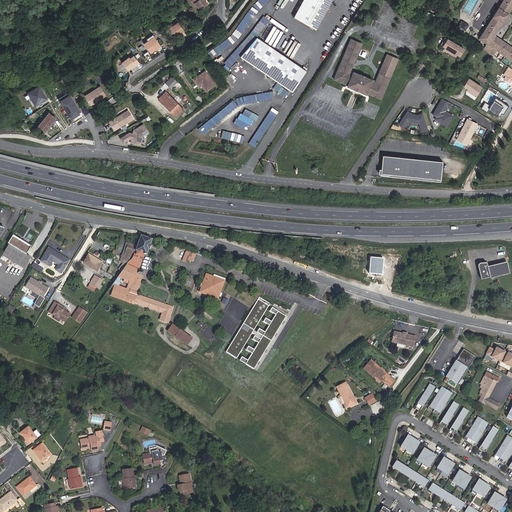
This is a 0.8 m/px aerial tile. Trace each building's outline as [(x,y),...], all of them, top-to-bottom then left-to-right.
[(191,0),(190,1),(193,4),(194,3),(200,11),(208,4),(205,0),(204,1),(202,0),(191,0)] [(257,0),(254,2),(231,36),(208,52),(212,58),(237,41),(262,5),(268,1),(268,0),(257,0)] [(314,29),(330,0),(301,0),(292,17),(314,29)] [(497,51),(511,60),(511,47),(494,35),(511,7),(511,0),(503,0),(479,38),(494,48),(497,51)] [(466,29),(470,23),(464,20),(461,25),(466,29)] [(184,31),(178,22),(169,28),(176,37),(184,31)] [(158,48),(161,46),(154,37),(149,40),(144,44),(151,54),(156,50),(158,48)] [(291,92),(305,71),(255,37),(239,56),(291,92)] [(366,92),(381,98),(397,58),(386,53),(374,81),(372,80),(372,78),(365,75),(366,74),(360,72),(360,73),(353,70),(352,72),(349,71),(361,43),(350,38),(333,79),(347,84),(347,86),(354,89),(359,91),(366,94),(366,92)] [(458,56),(463,50),(444,38),(440,44),(445,47),(456,54),(458,56)] [(454,56),(456,54),(445,47),(443,49),(454,56)] [(130,59),(129,57),(122,62),(125,66),(128,70),(139,62),(134,56),(130,59)] [(133,68),(140,63),(139,62),(128,70),(128,71),(133,67),(133,68)] [(510,82),(511,80),(511,69),(510,68),(508,66),(503,74),(505,75),(503,78),(510,82)] [(197,85),(200,83),(202,85),(206,91),(214,85),(205,71),(194,80),(197,85)] [(171,88),(178,81),(173,76),(166,83),(171,88)] [(484,86),(469,77),(464,86),(469,89),(467,92),(477,98),(484,86)] [(275,85),(270,92),(273,94),(274,92),(276,93),(279,88),(275,85)] [(90,105),(106,95),(100,86),(84,95),(90,105)] [(176,117),(183,109),(166,92),(159,99),(176,117)] [(453,104),(442,98),(432,115),(437,118),(435,120),(447,127),(454,115),(448,111),(453,104)] [(64,108),(66,106),(59,100),(57,102),(64,108)] [(133,118),(128,109),(108,121),(114,130),(133,118)] [(428,131),(423,113),(418,115),(413,114),(408,111),(399,124),(405,128),(409,122),(419,124),(422,133),(428,131)] [(240,112),(234,123),(247,130),(253,120),(240,112)] [(249,144),(255,147),(274,116),(268,112),(249,144)] [(46,131),(56,119),(49,113),(39,126),(46,131)] [(479,123),(468,118),(457,140),(468,145),(479,123)] [(131,142),(140,144),(142,135),(148,132),(143,124),(134,129),(133,133),(129,132),(120,137),(123,142),(130,137),(132,138),(131,142)] [(221,137),(242,143),(244,135),(223,130),(221,137)] [(380,175),(440,182),(442,162),(383,155),(380,175)] [(123,282),(132,285),(130,290),(136,293),(143,272),(138,270),(143,254),(146,255),(148,249),(149,250),(151,245),(150,245),(152,239),(141,235),(137,246),(135,250),(134,253),(133,254),(132,256),(127,263),(123,269),(117,277),(121,279),(124,280),(123,282)] [(29,247),(24,243),(13,237),(2,256),(23,268),(30,257),(25,254),(29,247)] [(123,246),(127,248),(125,254),(120,260),(127,263),(132,256),(133,254),(134,253),(135,250),(137,246),(129,243),(125,242),(123,246)] [(69,260),(49,247),(47,249),(68,261),(69,260)] [(60,273),(68,261),(47,249),(40,261),(49,266),(52,261),(58,265),(55,270),(60,273)] [(189,251),(188,253),(186,252),(182,261),(186,262),(187,260),(193,262),(196,253),(189,251)] [(95,259),(94,260),(87,256),(83,263),(96,272),(102,263),(95,259)] [(383,258),(370,257),(369,273),(382,274),(383,258)] [(41,272),(43,268),(34,262),(32,266),(41,272)] [(490,280),(510,274),(506,262),(486,268),(485,264),(477,267),(476,268),(476,269),(479,277),(480,276),(483,281),(490,279),(490,280)] [(214,293),(214,294),(218,295),(223,280),(206,275),(200,291),(210,294),(211,291),(214,293)] [(93,291),(95,288),(101,279),(97,276),(92,286),(89,284),(87,286),(88,287),(88,288),(93,291)] [(117,278),(113,283),(112,284),(115,285),(112,295),(162,313),(160,321),(167,323),(173,308),(135,295),(136,293),(130,290),(118,286),(121,279),(117,277),(117,278)] [(42,298),(48,289),(30,278),(24,287),(42,298)] [(236,358),(268,305),(257,299),(225,351),(236,358)] [(63,309),(59,307),(60,306),(54,302),(48,312),(55,316),(54,318),(58,321),(60,319),(65,321),(70,313),(63,309)] [(86,312),(79,307),(72,318),(79,323),(86,312)] [(270,341),(286,316),(271,307),(269,311),(275,314),(270,321),(265,317),(262,321),(268,325),(264,332),(258,328),(256,332),(270,341)] [(168,332),(175,337),(180,329),(173,324),(168,332)] [(187,345),(192,338),(180,329),(175,337),(187,345)] [(270,341),(256,332),(254,335),(268,344),(270,341)] [(394,332),(392,342),(399,343),(404,334),(394,332)] [(415,336),(404,334),(399,343),(413,346),(415,336)] [(253,369),(268,344),(254,335),(252,339),(257,342),(253,349),(247,346),(245,349),(251,353),(247,360),(241,356),(239,360),(253,369)] [(506,352),(497,348),(492,357),(502,362),(506,352)] [(468,369),(475,357),(463,349),(452,368),(455,370),(454,373),(450,370),(446,377),(456,383),(466,368),(468,369)] [(511,353),(509,352),(503,362),(511,366),(511,353)] [(385,382),(386,381),(389,385),(393,380),(389,377),(381,369),(375,364),(371,361),(364,369),(368,372),(374,378),(377,379),(381,381),(382,380),(385,382)] [(458,384),(468,369),(466,368),(456,383),(458,384)] [(499,379),(486,372),(480,384),(481,385),(480,387),(482,388),(480,393),(482,394),(478,401),(484,404),(485,402),(497,408),(500,403),(488,396),(496,381),(497,382),(499,379)] [(356,403),(345,382),(337,386),(347,407),(356,403)] [(435,387),(430,385),(418,403),(423,406),(435,387)] [(428,409),(433,412),(435,409),(439,412),(451,393),(442,388),(428,409)] [(376,401),(372,395),(365,398),(369,405),(376,401)] [(458,405),(453,402),(441,421),(446,424),(458,405)] [(468,411),(463,408),(451,427),(456,430),(468,411)] [(464,440),(469,442),(471,439),(475,442),(487,423),(478,418),(464,440)] [(32,433),(28,427),(19,433),(28,444),(40,435),(36,430),(32,433)] [(141,431),(148,435),(150,430),(143,427),(141,431)] [(497,430),(492,427),(481,446),(485,449),(497,430)] [(102,430),(95,431),(96,437),(99,436),(100,442),(104,441),(102,430)] [(100,442),(99,436),(96,437),(95,437),(95,435),(89,437),(89,438),(80,440),(83,449),(91,448),(92,451),(98,449),(97,446),(101,446),(100,442)] [(402,445),(413,452),(419,442),(408,435),(402,445)] [(511,439),(507,436),(495,455),(500,458),(505,461),(511,449),(511,439)] [(50,455),(41,444),(33,450),(41,461),(50,455)] [(429,465),(435,456),(424,449),(418,459),(429,465)] [(151,451),(152,453),(143,455),(145,464),(154,462),(154,465),(160,464),(159,461),(163,460),(161,451),(157,452),(157,450),(151,451)] [(453,464),(443,458),(437,467),(447,474),(453,464)] [(424,486),(428,480),(396,460),(392,466),(424,486)] [(79,477),(77,469),(68,471),(69,479),(68,480),(69,485),(71,485),(71,489),(82,487),(80,477),(79,477)] [(133,478),(133,469),(123,470),(124,479),(122,479),(123,485),(124,485),(124,488),(136,487),(135,478),(133,478)] [(453,480),(464,487),(470,478),(459,471),(453,480)] [(190,483),(189,474),(180,476),(181,485),(178,485),(179,491),(180,491),(181,494),(192,492),(191,488),(193,488),(192,483),(190,483)] [(36,485),(29,477),(16,487),(23,495),(36,485)] [(482,496),(488,486),(478,480),(472,490),(482,496)] [(460,509),(464,503),(432,483),(428,489),(460,509)] [(17,500),(10,492),(0,499),(0,508),(2,511),(17,500)] [(499,509),(505,500),(494,493),(488,502),(499,509)] [(45,511),(58,511),(59,511),(58,506),(56,507),(55,503),(44,506),(45,511)]
